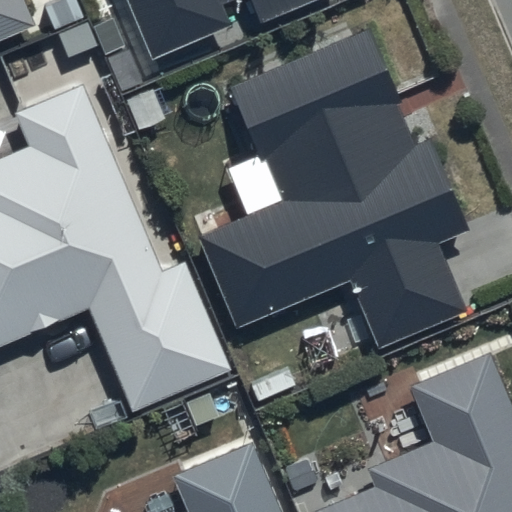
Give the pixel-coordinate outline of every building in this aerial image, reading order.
[(0,0),(0,39),(35,24),(23,0),(0,0)] [(125,0),(152,63),(231,30),(220,4),(230,0),(247,0),(257,24),(314,0),(125,0)] [(372,30),(230,90),(281,201),(195,238),(234,329),(349,280),(378,348),(467,310),(439,244),(470,231),(430,136),(419,141),(372,30)] [(160,273),(80,83),(12,114),(28,152),(0,163),(0,345),(89,308),(133,411),(232,370),(187,262),(160,273)] [(511,511),(511,417),(486,354),(410,388),(433,443),(366,471),(372,486),(313,511),(511,511)] [(279,511),(250,444),(172,478),(186,511),(279,511)]
